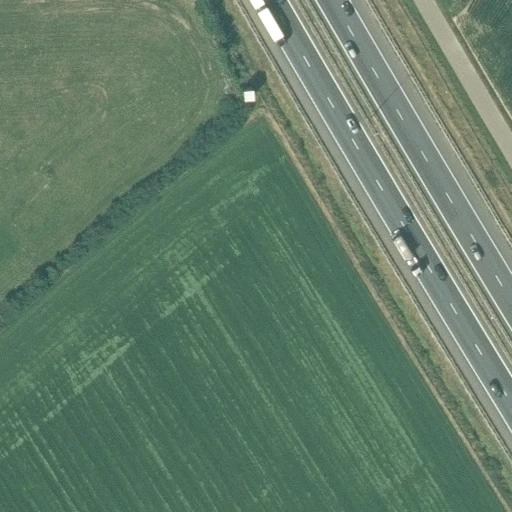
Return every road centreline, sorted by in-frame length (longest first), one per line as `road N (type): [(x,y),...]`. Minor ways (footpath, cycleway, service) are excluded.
road 1 (motorway): [(273,0),(511,397)]
road 2 (motorway): [(511,303),(339,0)]
road 3 (unclassified): [(511,144),(428,0)]
